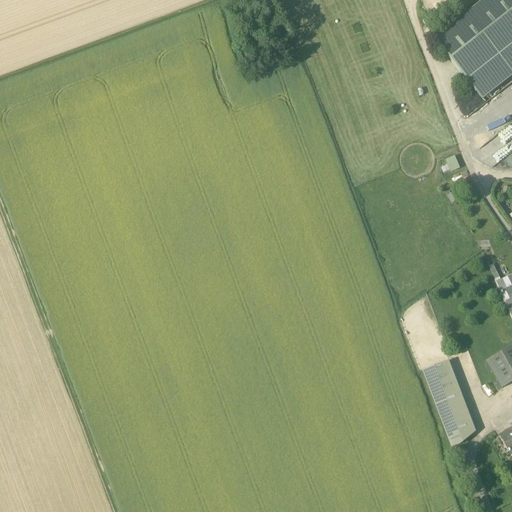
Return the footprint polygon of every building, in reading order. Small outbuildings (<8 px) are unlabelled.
[(511,0),(486,0),(435,41),(466,80),(511,43),(511,0)] [(511,43),(466,80),(481,99),(511,74),(511,43)] [(502,144),(482,151),(491,163),(492,167),(511,152),(511,115),(511,122),(510,125),(506,126),(496,134),(501,140),(502,144)] [(483,138),(494,128),(491,124),(479,134),(483,138)] [(448,165),(441,167),(443,174),(460,169),(456,156),(446,159),(448,165)] [(511,277),(497,284),(501,294),(506,292),(511,302),(511,277)] [(511,347),(486,363),(501,389),(511,382),(511,347)] [(448,362),(422,371),(451,448),(460,445),(475,433),(448,362)] [(511,429),(499,437),(509,453),(510,452),(511,454),(511,429)]
